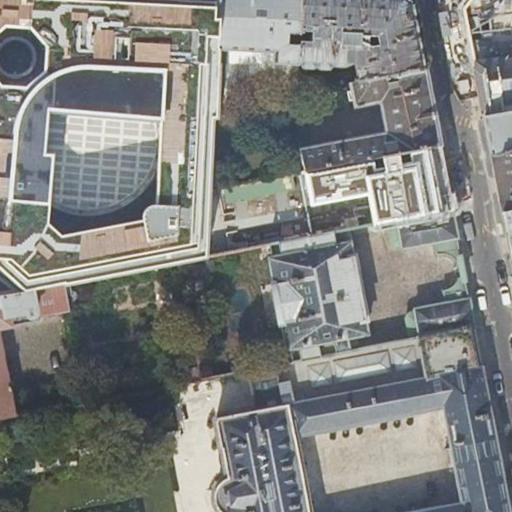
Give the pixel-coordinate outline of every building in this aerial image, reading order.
[(0,0),(0,270),(25,292),(64,284),(206,257),(208,205),(207,191),(211,119),(218,117),(220,50),(222,19),(216,19),(215,0),(0,0)] [(216,0),(216,19),(222,19),(220,50),(269,53),(268,63),(299,65),(300,42),(300,33),(301,0),(216,0)] [(301,0),(300,33),(312,33),(311,43),(300,42),(299,65),(297,94),(307,92),(307,70),(328,71),(330,69),(331,67),(344,67),(346,67),(348,64),(353,64),(358,82),(386,77),(397,75),(425,69),(418,31),(413,3),(408,0),(301,0)] [(511,112),(511,0),(495,0),(497,21),(466,25),(473,62),(484,117),(511,112)] [(433,108),(425,69),(397,75),(399,85),(388,87),(386,77),(358,82),(349,84),(354,107),(379,103),(385,133),(299,150),(301,156),(294,157),(295,164),(302,162),(304,172),(440,145),(433,108)] [(511,112),(484,117),(493,167),(502,213),(511,211),(511,112)] [(373,225),(452,210),(440,145),(304,172),(311,207),(367,196),(373,225)] [(462,262),(452,210),(373,225),(353,229),(354,235),(357,240),(362,244),(367,247),(375,248),(391,245),(396,249),(402,248),(402,250),(433,244),(436,256),(440,255),(446,256),(451,259),(455,262),(462,262)] [(511,211),(502,213),(508,244),(511,265),(511,211)] [(349,238),(347,230),(336,232),(269,245),(272,259),(270,260),(287,349),(289,349),(292,363),(351,351),(348,337),(367,334),(364,322),(363,322),(349,257),(351,256),(349,244),(321,250),(317,248),(316,241),(333,238),(333,241),(349,238)] [(416,338),(468,328),(475,327),(465,275),(458,278),(455,283),(450,288),(448,289),(442,291),(445,304),(415,310),(415,312),(409,313),(405,319),(410,340),(416,338)] [(69,311),(64,284),(25,292),(0,296),(0,419),(13,417),(0,348),(0,328),(38,321),(37,317),(69,311)] [(509,511),(503,476),(504,476),(501,458),(499,458),(498,450),(495,435),(496,435),(493,417),(492,417),(484,376),(482,367),(476,368),(468,328),(416,338),(423,378),(379,387),(371,347),(351,351),(292,363),(245,372),(249,392),(230,395),(234,415),(216,418),(216,422),(215,422),(220,449),(222,449),(228,479),(221,483),(216,490),(215,496),(215,501),(216,505),(218,510),(220,511),(509,511)] [(182,372),(184,384),(201,380),(199,369),(182,372)] [(58,408),(13,417),(0,419),(0,440),(1,440),(3,446),(29,441),(28,435),(62,428),(58,408)]
